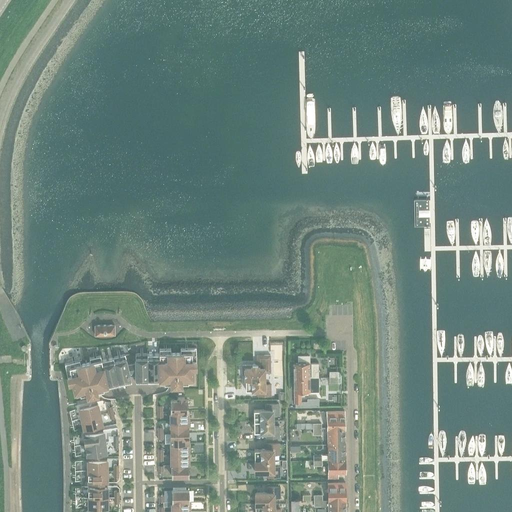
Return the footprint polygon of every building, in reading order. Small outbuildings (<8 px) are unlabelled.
[(95,325),(95,335),(115,334),(114,325),(95,325)] [(160,383),(159,348),(159,353),(147,353),(148,382),(160,382),(160,383)] [(159,348),(160,383),(171,383),(171,384),(172,385),(180,385),(181,384),(181,383),(193,383),(192,367),(196,367),(196,348),(180,348),(180,353),(171,353),(171,348),(159,348)] [(136,383),(148,382),(147,353),(135,354),(136,383)] [(113,357),(119,385),(131,382),(125,354),(113,357)] [(97,391),(108,389),(100,355),(89,357),(90,362),(81,364),(80,360),(64,363),(69,382),(73,381),(76,396),(87,393),(87,394),(89,395),(96,394),(97,392),(97,391)] [(119,385),(113,357),(102,360),(101,355),(100,355),(108,389),(108,388),(119,385)] [(245,379),(264,378),(264,372),(270,372),(270,355),(264,355),(264,358),(257,358),(257,364),(252,364),(252,365),(243,365),(243,373),(245,375),(245,379)] [(298,363),(294,363),(294,377),(309,377),(318,377),(318,362),(309,363),(309,356),(298,356),(298,363)] [(337,383),(337,377),(337,372),(330,372),(329,383),(337,383)] [(309,377),(294,377),(294,392),(294,404),(296,403),(296,407),(308,407),(308,402),(301,403),(301,391),(310,391),(318,391),(318,377),(309,377)] [(264,378),(245,379),(245,390),(258,389),(258,395),(271,395),(270,384),(264,384),(264,378)] [(170,411),(188,411),(188,400),(184,400),(184,397),(178,397),(178,400),(170,400),(170,411)] [(81,419),(100,414),(98,404),(79,408),(81,419)] [(254,421),(273,420),(273,414),(279,414),(279,404),(266,404),(266,409),(253,410),(254,421)] [(327,429),(344,428),(345,428),(344,410),(327,411),(327,429)] [(171,422),(188,422),(188,411),(170,411),(171,422)] [(100,414),(81,419),(84,429),(103,425),(100,414)] [(273,420),(254,421),(254,432),(266,431),(266,437),(279,437),(279,426),(273,426),(273,420)] [(171,433),(188,432),(188,422),(171,422),(171,433)] [(336,442),(345,441),(344,428),(327,429),(327,447),(337,446),(336,442)] [(86,445),(105,442),(104,432),(85,434),(85,436),(84,436),(84,443),(86,443),(86,445)] [(171,443),(188,443),(188,432),(171,433),(171,443)] [(328,460),(345,459),(345,441),(336,442),(337,446),(327,447),(328,454),(313,454),(313,460),(321,460),(321,459),(328,459),(328,460)] [(105,442),(86,445),(87,455),(106,453),(105,442)] [(171,454),(188,454),(188,443),(171,443),(171,454)] [(254,460),(273,460),(273,454),(279,454),(279,443),(266,443),(266,449),(254,449),(254,460)] [(171,465),(189,465),(188,454),(171,454),(171,465)] [(345,459),(328,460),(328,477),(338,477),(337,473),(345,473),(345,459)] [(88,471),(107,471),(107,460),(88,460),(88,471)] [(273,460),(254,460),(254,471),(267,471),(267,477),(280,476),(280,466),(273,466),(273,460)] [(189,465),(171,465),(171,476),(189,476),(189,465)] [(107,471),(88,471),(88,482),(107,481),(107,471)] [(328,500),(345,500),(345,482),(328,482),(328,500)] [(88,497),(107,497),(107,486),(88,486),(88,497)] [(255,503),(274,503),(274,497),(280,497),(280,486),(267,487),(267,492),(255,492),(255,503)] [(172,501),(189,501),(189,490),(172,490),(172,501)] [(107,497),(88,497),(89,508),(108,508),(107,497)] [(345,511),(345,500),(328,500),(322,500),(314,500),(314,506),(321,506),(321,507),(328,507),(328,511),(345,511)] [(172,511),(189,511),(189,501),(172,501),(172,511)] [(274,503),(255,503),(255,511),(280,511),(280,509),(274,509),(274,503)]
